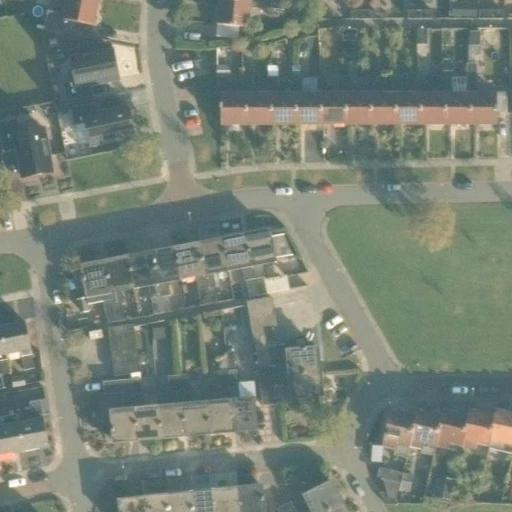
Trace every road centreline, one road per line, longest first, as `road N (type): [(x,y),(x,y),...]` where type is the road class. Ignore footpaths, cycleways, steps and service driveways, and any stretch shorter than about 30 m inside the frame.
road 1 (residential): [(79,478),(339,457)]
road 2 (residential): [(79,478),(38,238)]
road 3 (residential): [(294,201),(511,192)]
road 4 (residential): [(185,206),(157,53),(159,0)]
road 5 (residential): [(384,385),(294,201)]
road 6 (residential): [(38,238),(185,206)]
road 7 (residential): [(511,383),(384,385)]
